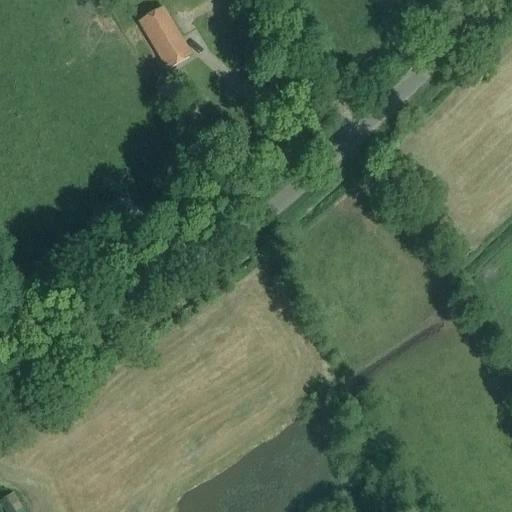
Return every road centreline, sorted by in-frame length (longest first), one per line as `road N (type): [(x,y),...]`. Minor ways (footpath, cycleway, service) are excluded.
road 1 (unclassified): [(0,403),(237,233),(501,0)]
road 2 (track): [(272,0),(356,134)]
